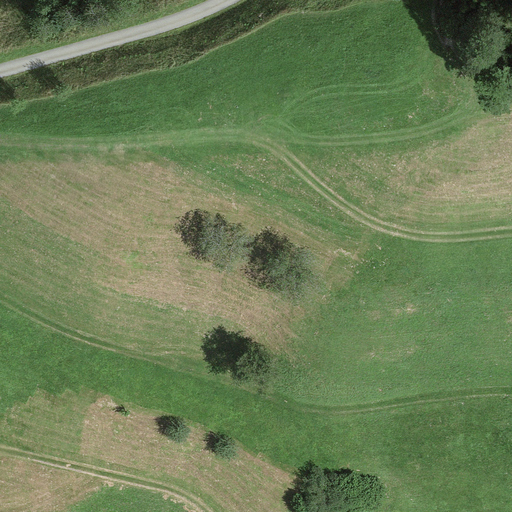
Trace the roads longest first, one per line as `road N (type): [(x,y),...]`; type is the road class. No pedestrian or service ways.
road 1 (track): [(0,71),(225,0)]
road 2 (track): [(440,0),(448,44),(470,77),(511,103)]
